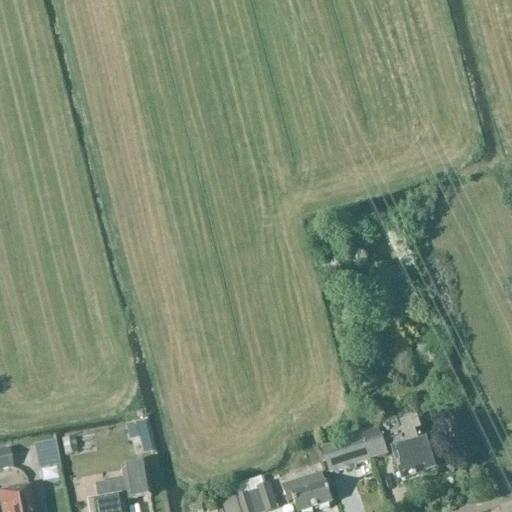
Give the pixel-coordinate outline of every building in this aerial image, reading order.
[(414,268),(406,271),(411,288),(419,286),(414,268)] [(396,425),(363,435),(371,462),(387,457),(384,445),(404,438),(407,446),(392,451),(402,483),(424,478),(441,472),(429,439),(417,443),(414,436),(421,434),(417,423),(397,429),(396,425)] [(330,475),(371,462),(363,435),(343,442),(344,446),(323,453),(330,475)] [(0,473),(13,471),(9,452),(0,453),(0,473)] [(121,511),(120,499),(125,498),(126,504),(150,500),(144,468),(120,472),(122,483),(94,488),(96,502),(87,504),(88,511),(121,511)] [(296,511),(313,511),(333,506),(323,475),(282,488),(288,505),(294,503),(296,511)] [(236,500),(240,511),(270,511),(277,510),(274,500),(273,501),(268,486),(264,487),(262,481),(235,490),(238,499),(236,500)] [(34,511),(30,487),(0,493),(0,511),(34,511)]
